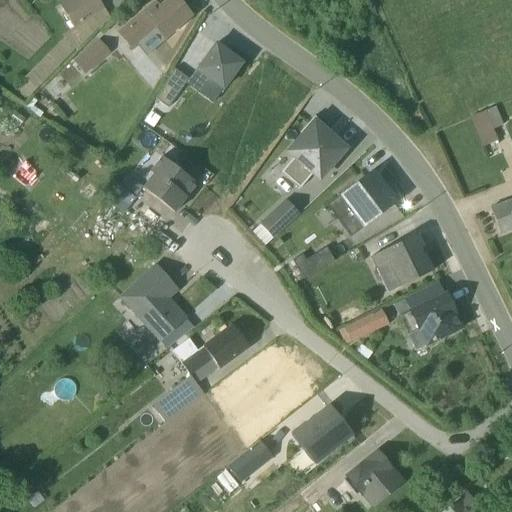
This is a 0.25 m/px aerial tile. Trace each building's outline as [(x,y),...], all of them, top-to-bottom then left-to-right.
[(66,0),(58,5),(73,29),(32,72),(43,83),(95,29),(109,21),(95,0),(66,0)] [(153,4),(116,35),(131,53),(136,48),(144,56),(189,17),(174,0),(167,0),(157,8),(153,4)] [(239,65),(214,45),(184,85),(211,104),(239,65)] [(149,57),(132,71),(146,88),(163,74),(149,57)] [(186,80),(173,71),(153,100),(166,109),(186,80)] [(493,144),(489,134),(498,130),(492,112),(470,120),(482,149),(493,144)] [(279,174),(298,190),(311,175),(317,180),(343,150),(324,136),(327,132),(312,118),(298,134),(301,136),(286,153),(292,159),(279,174)] [(172,214),(185,198),(188,201),(198,188),(160,158),(147,173),(150,176),(140,189),(172,214)] [(132,198),(140,190),(124,177),(116,186),(132,198)] [(363,178),(326,205),(349,237),(395,204),(378,181),(370,187),(363,178)] [(271,241),(297,216),(284,201),(257,226),(271,241)] [(511,201),(487,211),(497,237),(511,230),(511,201)] [(414,236),(368,259),(374,270),(385,265),(397,289),(430,273),(422,256),(420,257),(417,250),(420,249),(414,236)] [(305,277),(334,258),(324,244),(296,263),(305,277)] [(183,320),(165,300),(175,291),(154,266),(115,300),(154,345),(183,320)] [(391,306),(397,318),(406,337),(417,332),(424,347),(458,330),(443,295),(442,296),(436,284),(391,306)] [(342,330),(350,344),(364,337),(356,322),(342,330)] [(246,350),(228,327),(195,351),(188,341),(170,354),(187,377),(149,405),(163,424),(203,394),(197,386),(246,350)] [(327,409),(290,436),(312,466),(349,438),(327,409)] [(224,468),(238,485),(270,460),(257,443),(224,468)] [(400,485),(375,453),(339,481),(353,498),(358,494),(369,509),(400,485)] [(206,486),(221,505),(228,498),(226,496),(236,487),(223,472),(206,486)] [(470,511),(475,508),(463,495),(442,511),(470,511)]
